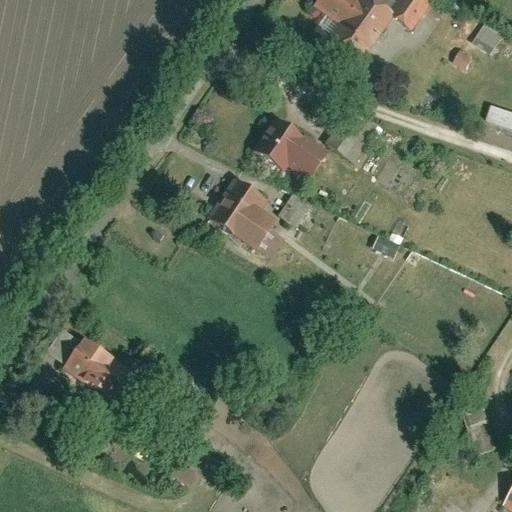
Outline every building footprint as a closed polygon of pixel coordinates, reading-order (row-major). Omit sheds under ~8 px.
[(325,0),(319,10),(344,26),(328,50),(361,71),(393,22),(396,17),(380,6),(369,0),(325,0)] [(396,17),(393,22),(413,33),(432,1),(429,0),(383,0),(380,6),(396,17)] [(459,67),(470,71),(475,59),(463,54),(459,67)] [(511,115),(496,111),(492,124),(511,131),(511,115)] [(351,112),(333,152),(365,165),(382,126),(351,112)] [(276,123),(255,156),(287,176),(292,169),(318,185),(334,160),(276,123)] [(213,223),(265,254),(280,229),(261,217),(267,206),(235,187),(213,223)] [(295,198),(281,219),(295,228),(309,207),(295,198)] [(383,237),(376,250),(397,260),(404,247),(383,237)] [(85,345),(67,374),(109,400),(127,370),(85,345)] [(209,407),(171,384),(159,402),(197,426),(209,407)]
